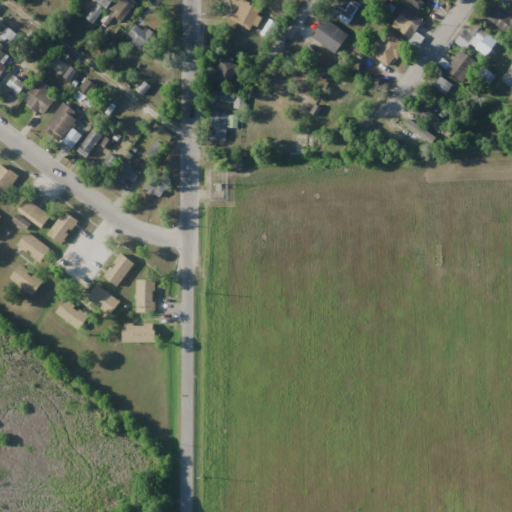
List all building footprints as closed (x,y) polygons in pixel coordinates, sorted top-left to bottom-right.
[(94,24),(111,0),(93,0),(97,3),(86,19),(94,24)] [(122,22),(137,1),(135,0),(115,0),(107,12),(122,22)] [(262,13),(240,0),(229,19),(252,31),(262,13)] [(406,0),(417,9),(424,0),(406,0)] [(354,8),(345,5),(342,15),(350,18),(354,8)] [(507,33),(511,26),(511,18),(494,5),(485,17),(507,33)] [(422,21),(404,7),(391,25),(409,39),(422,21)] [(126,38),(147,53),(158,35),(137,21),(126,38)] [(339,31),(325,21),(316,33),(330,43),(339,31)] [(463,46),(491,52),(494,36),(472,31),(472,32),(461,29),(458,45),(463,46)] [(403,47),(389,34),(372,54),(387,67),(403,47)] [(9,54),(0,47),(0,75),(6,66),(2,64),(9,54)] [(445,69),(462,82),(476,63),(460,50),(445,69)] [(237,65),(222,59),(214,81),(229,86),(237,65)] [(432,86),(444,95),(451,85),(439,77),(432,86)] [(52,88),(39,79),(22,101),(42,116),(54,101),(46,95),(52,88)] [(97,86),(87,79),(78,91),(89,99),(97,86)] [(149,84),(139,80),(135,91),(145,94),(149,84)] [(211,100),(237,103),(238,94),(212,92),(211,100)] [(74,147),(80,134),(71,129),(78,115),(59,105),(45,132),(74,147)] [(413,112),(443,133),(448,126),(418,105),(413,112)] [(224,142),(227,126),(236,128),(238,116),(213,112),(208,139),(224,142)] [(107,130),(98,123),(76,150),(85,158),(107,130)] [(113,142),(107,137),(89,161),(95,165),(113,142)] [(165,147),(157,140),(145,155),(154,161),(165,147)] [(116,158),(108,154),(101,171),(110,174),(116,158)] [(128,179),(134,183),(140,173),(124,163),(114,179),(124,185),(128,179)] [(0,200),(18,177),(1,164),(0,165),(0,200)] [(17,212),(42,229),(51,216),(27,199),(17,212)] [(79,220),(65,211),(49,234),(62,243),(79,220)] [(50,250),(29,232),(18,244),(39,263),(50,250)] [(135,264),(121,253),(104,276),(117,286),(135,264)] [(43,284),(21,264),(10,276),(32,296),(43,284)] [(137,312),(155,312),(155,280),(137,280),(137,312)] [(89,298),(112,314),(120,301),(97,285),(89,298)] [(89,316),(65,299),(55,313),(79,330),(89,316)] [(156,322),(123,322),(123,341),(156,341),(156,322)]
